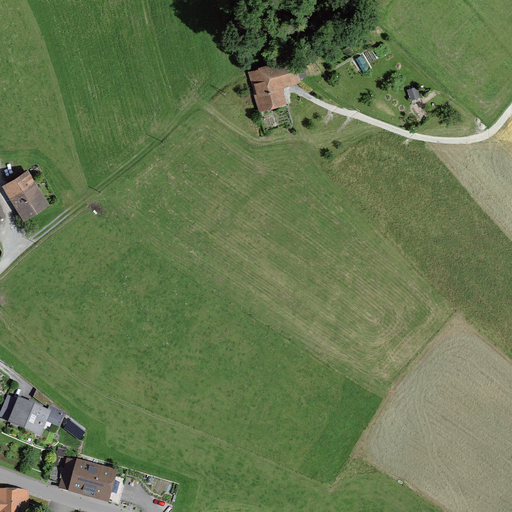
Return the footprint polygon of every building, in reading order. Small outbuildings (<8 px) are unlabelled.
[(361,57),(356,59),(363,72),(368,69),(361,57)] [(278,86),(298,81),(292,60),(254,71),(254,72),(250,73),(259,107),(282,101),(278,86)] [(416,87),(408,90),(411,100),(419,97),(416,87)] [(24,177),(8,187),(26,215),(42,205),(24,177)] [(21,404),(7,398),(0,414),(0,415),(39,432),(41,428),(56,434),(64,416),(49,409),(40,402),(37,409),(21,403),(21,404)] [(81,441),(88,432),(72,420),(66,428),(81,441)] [(65,470),(52,467),(48,480),(61,483),(61,485),(114,500),(121,478),(67,463),(65,470)] [(26,511),(27,492),(22,490),(0,489),(0,509),(2,509),(1,511),(26,511)]
